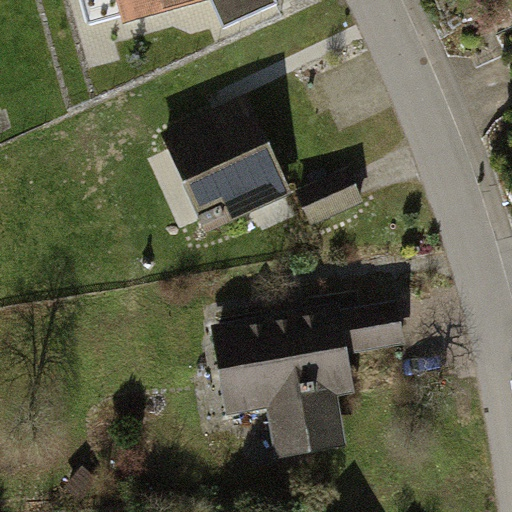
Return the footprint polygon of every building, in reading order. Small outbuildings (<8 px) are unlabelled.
[(211,0),(225,29),(281,5),(278,0),(81,0),(89,27),(123,17),(125,25),(206,0),(211,0)] [(209,234),(295,193),(248,94),(162,134),(209,234)] [(313,226),(366,202),(359,187),(350,167),(297,191),(313,226)] [(277,459),(349,446),(340,396),(356,393),(349,354),(407,344),(399,300),(343,310),(342,302),(213,325),(229,415),(268,408),(277,459)] [(100,481),(82,465),(63,488),(81,503),(100,481)]
